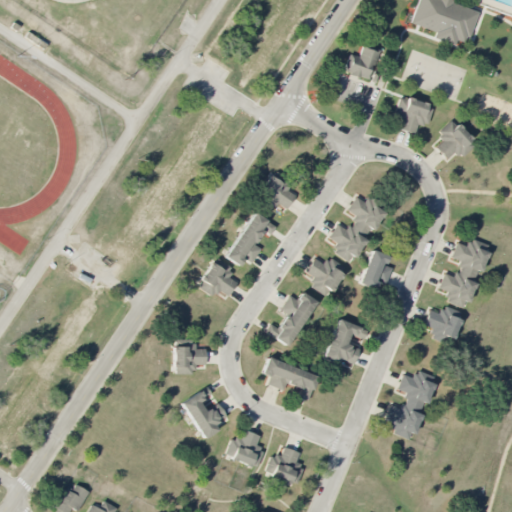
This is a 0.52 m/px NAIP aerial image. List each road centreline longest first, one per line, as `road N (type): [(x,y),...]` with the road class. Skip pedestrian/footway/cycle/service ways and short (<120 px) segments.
road 1 (residential): [(349,0),(9,511)]
road 2 (residential): [(282,104),(363,146),(404,155),(428,173),(438,195),(432,236),(317,511)]
road 3 (residential): [(347,444),(257,401),(242,384),(234,351),(247,309),(363,146)]
